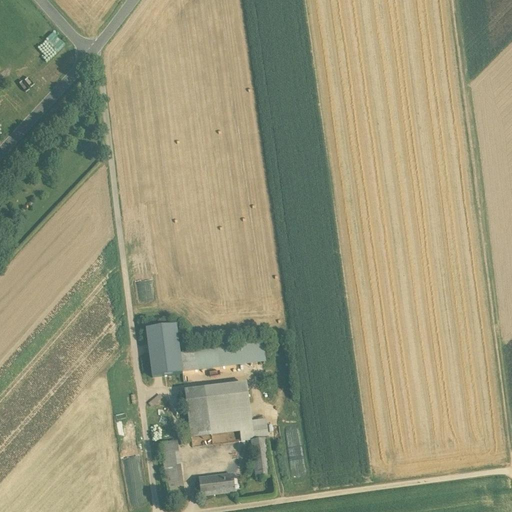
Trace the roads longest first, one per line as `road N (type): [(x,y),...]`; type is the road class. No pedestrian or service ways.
road 1 (track): [(511,452),(454,0)]
road 2 (track): [(189,511),(511,472)]
road 3 (unclassified): [(91,52),(0,152)]
